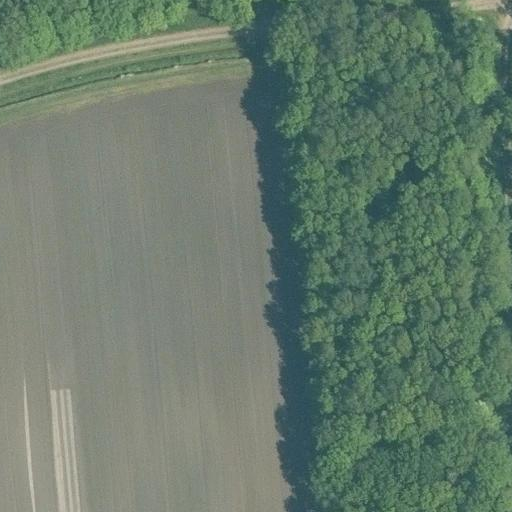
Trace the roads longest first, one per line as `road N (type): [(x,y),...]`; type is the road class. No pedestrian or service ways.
road 1 (track): [(0,86),(253,33),(511,1)]
road 2 (track): [(511,344),(488,2)]
